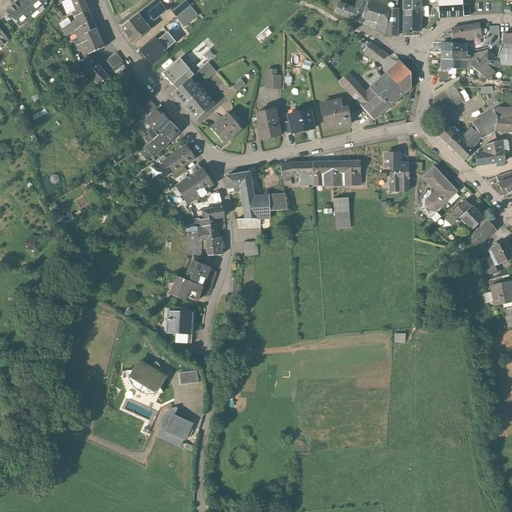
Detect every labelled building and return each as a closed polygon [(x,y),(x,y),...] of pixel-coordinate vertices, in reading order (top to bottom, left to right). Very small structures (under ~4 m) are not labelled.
[(42,0),(29,0),(24,5),(32,13),(45,2),(42,0)] [(74,12),(76,17),(89,12),(84,0),(69,0),(67,1),(63,3),(68,14),(74,12)] [(157,0),(156,0),(136,16),(144,25),(164,9),(157,0)] [(361,24),(363,19),(366,10),(369,0),(357,0),(354,9),(339,2),(334,14),(361,24)] [(369,0),(366,10),(388,16),(388,9),(388,0),(369,0)] [(397,0),(388,0),(388,9),(398,9),(397,0)] [(438,0),(439,10),(462,9),(462,6),(461,0),(438,0)] [(19,25),(32,13),(24,5),(20,1),(8,12),(17,23),(19,25)] [(185,1),(172,12),(183,26),(197,15),(185,1)] [(420,1),(404,1),(404,34),(420,34),(420,7),(420,1)] [(388,9),(388,16),(387,27),(385,34),(397,37),(398,9),(388,9)] [(462,18),(462,9),(439,10),(439,21),(462,21),(462,18)] [(363,19),(387,27),(388,16),(366,10),(363,19)] [(17,23),(8,12),(0,19),(0,20),(9,30),(17,23)] [(67,36),(74,31),(80,27),(93,21),(89,12),(76,17),(77,20),(62,29),(67,36)] [(144,25),(136,16),(120,29),(132,43),(148,30),(144,25)] [(0,20),(0,29),(4,35),(9,30),(0,20)] [(74,31),(80,44),(88,40),(84,34),(96,28),(93,21),(80,27),(74,31)] [(450,29),(452,42),(460,42),(481,39),(478,24),(450,29)] [(104,47),(96,28),(84,34),(88,40),(80,44),(74,47),(81,61),(89,56),(88,55),(104,47)] [(4,35),(0,29),(0,47),(9,40),(4,35)] [(174,45),(164,33),(142,51),(151,63),(174,45)] [(511,33),(502,33),(501,46),(511,47),(511,33)] [(441,41),(441,51),(465,51),(466,42),(460,42),(452,42),(441,41)] [(387,57),(369,44),(363,53),(373,61),(375,62),(383,62),(387,57)] [(511,47),(501,46),(496,60),(500,66),(511,67),(511,47)] [(465,51),(441,51),(440,58),(465,59),(465,51)] [(486,81),(500,66),(496,60),(487,51),(478,60),(477,62),(474,60),(470,66),(476,71),(486,81)] [(117,52),(106,60),(114,70),(124,62),(117,52)] [(361,76),(373,61),(363,53),(351,68),(361,76)] [(90,58),(89,56),(81,61),(79,63),(99,85),(108,77),(90,58)] [(465,70),(476,71),(470,66),(474,60),(477,62),(478,60),(474,57),(465,59),(465,70)] [(465,70),(465,59),(440,58),(439,80),(447,81),(447,78),(455,79),(455,69),(465,70)] [(180,60),(170,68),(164,74),(172,84),(189,70),(180,60)] [(410,75),(400,63),(370,89),(364,93),(354,82),(352,83),(345,89),(374,122),(411,90),(410,75)] [(208,64),(198,72),(206,82),(216,73),(208,64)] [(276,71),(267,71),(267,89),(280,89),(281,76),(276,76),(276,71)] [(344,90),(345,89),(352,83),(343,72),(334,79),(344,90)] [(114,85),(108,77),(99,85),(107,92),(114,85)] [(175,93),(184,104),(199,91),(189,80),(175,93)] [(232,89),(236,93),(244,86),(241,81),(232,89)] [(454,87),(433,99),(434,105),(439,107),(451,100),(455,107),(463,102),(454,87)] [(201,89),(199,91),(184,104),(197,119),(214,104),(201,89)] [(469,98),(471,102),(480,98),(479,94),(469,98)] [(139,107),(131,96),(125,101),(132,111),(139,107)] [(221,108),(227,103),(223,97),(216,102),(221,108)] [(155,108),(147,99),(140,107),(147,115),(155,108)] [(321,104),(327,132),(351,128),(347,108),(342,109),(340,101),(321,104)] [(511,108),(498,108),(492,111),(498,118),(511,119),(511,108)] [(171,123),(159,110),(146,121),(152,128),(148,132),(154,138),(171,123)] [(274,110),(256,114),(261,137),(279,134),(274,110)] [(309,111),(288,116),(289,123),(291,135),(313,130),(309,111)] [(494,133),(494,131),(498,118),(492,111),(472,124),(473,125),(481,139),(494,133)] [(241,131),(227,115),(211,129),(225,145),(241,131)] [(511,119),(498,118),(494,131),(511,132),(511,119)] [(179,131),(171,123),(154,138),(147,145),(155,154),(179,131)] [(286,136),(291,135),(289,123),(283,124),(286,136)] [(471,151),(481,139),(473,125),(459,139),(471,151)] [(146,136),(137,126),(131,131),(140,141),(146,136)] [(463,161),(471,151),(459,139),(446,126),(437,137),(463,161)] [(476,153),(477,166),(505,163),(502,140),(493,141),(483,145),(484,152),(476,153)] [(194,159),(187,147),(164,161),(170,172),(194,159)] [(359,162),(333,163),(333,187),(360,186),(359,162)] [(313,163),(291,164),(281,166),(283,178),(291,177),(292,176),(314,176),(313,163)] [(314,188),(333,187),(333,163),(313,163),(314,176),(314,188)] [(408,165),(390,165),(390,194),(408,193),(408,183),(408,165)] [(457,192),(434,166),(423,177),(431,187),(430,195),(425,200),(424,205),(430,211),(436,212),(457,192)] [(213,187),(203,171),(178,187),(189,204),(200,197),(201,199),(204,199),(207,197),(207,196),(205,192),(213,187)] [(240,187),(244,219),(260,219),(269,218),(268,211),(268,195),(253,197),(249,173),(225,177),(227,189),(240,187)] [(292,186),(291,177),(283,178),(284,187),(292,186)] [(511,177),(499,183),(503,194),(511,190),(511,177)] [(284,194),(268,195),(268,211),(286,210),(284,194)] [(465,199),(450,213),(456,219),(471,205),(465,199)] [(348,201),(333,202),(338,235),(351,234),(348,201)] [(202,222),(202,228),(215,227),(215,220),(224,220),(223,209),(203,211),(204,221),(202,222)] [(484,219),(473,209),(462,219),(473,230),(484,219)] [(487,223),(472,238),(481,246),(484,243),(495,232),(487,223)] [(180,230),(188,234),(199,233),(198,228),(189,229),(182,226),(180,230)] [(217,239),(215,227),(202,228),(198,228),(199,233),(200,240),(202,240),(207,240),(208,256),(222,255),(221,238),(217,239)] [(202,247),(202,240),(200,240),(199,233),(188,234),(189,253),(201,256),(202,247)] [(258,254),(256,241),(244,243),(245,256),(258,254)] [(511,258),(511,253),(506,242),(491,250),(499,265),(511,258)] [(496,267),(499,265),(491,250),(488,252),(484,243),(481,246),(475,251),(485,279),(499,273),(496,267)] [(190,259),(182,279),(203,286),(210,266),(190,259)] [(197,301),(203,286),(182,279),(178,277),(171,296),(186,301),(187,297),(197,301)] [(511,287),(511,285),(492,289),(496,309),(511,305),(511,287)] [(491,292),(483,293),(484,303),(492,302),(491,292)] [(226,296),(224,309),(235,310),(236,297),(226,296)] [(333,309),(324,310),(325,321),(334,320),(333,309)] [(192,314),(167,313),(167,335),(175,335),(191,336),(192,314)] [(405,343),(405,334),(394,334),(395,343),(405,343)] [(191,345),(191,336),(175,335),(175,344),(191,345)] [(165,375),(138,358),(129,371),(126,371),(126,375),(127,379),(128,382),(130,386),(133,389),(135,391),(138,393),(143,395),(147,396),(152,396),(157,395),(162,393),(159,386),(165,375)] [(196,371),(178,374),(180,385),(198,383),(196,371)] [(193,423),(177,416),(176,407),(172,408),(169,409),(166,410),(164,413),(162,415),(160,418),(158,422),(158,425),(158,430),(163,430),(184,441),(193,423)]
